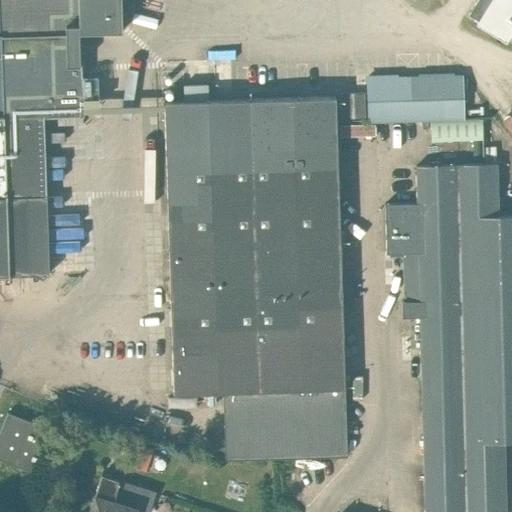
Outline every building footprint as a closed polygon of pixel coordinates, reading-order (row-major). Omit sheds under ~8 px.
[(0,0),(0,275),(30,275),(27,197),(47,196),(44,117),(83,116),(81,31),(121,30),(120,0),(0,0)] [(476,24),(505,42),(511,30),(511,0),(476,0),(468,14),(478,20),(476,24)] [(366,78),(368,121),(464,118),(463,75),(366,78)] [(225,459),(347,455),(335,96),(164,102),(174,393),(223,391),(225,459)] [(375,124),(340,125),(340,136),(376,136),(375,124)] [(495,146),(483,147),(483,163),(496,163),(495,146)] [(505,511),(504,441),(511,440),(511,214),(498,215),(496,163),(415,165),(416,202),(384,203),(386,253),(402,252),(403,302),(401,302),(402,317),(420,316),(425,511),(505,511)] [(8,412),(0,431),(0,458),(34,472),(51,429),(8,412)] [(154,450),(131,442),(124,467),(146,474),(154,450)] [(126,472),(119,470),(117,477),(123,479),(126,472)] [(149,511),(156,491),(102,474),(89,511),(135,511),(137,508),(149,511)]
